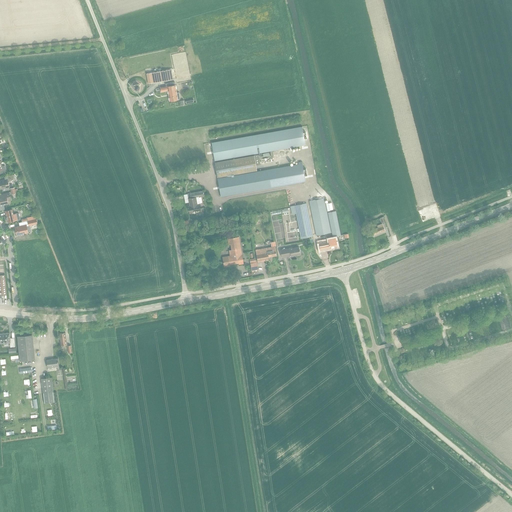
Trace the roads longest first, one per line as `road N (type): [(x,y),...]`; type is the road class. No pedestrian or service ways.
road 1 (unclassified): [(186,300),(169,211),(87,0)]
road 2 (unclassified): [(511,495),(377,380),(343,270)]
road 3 (secondary): [(343,270),(511,205)]
road 4 (secondary): [(16,314),(80,318),(186,300)]
road 5 (secondary): [(186,300),(343,270)]
